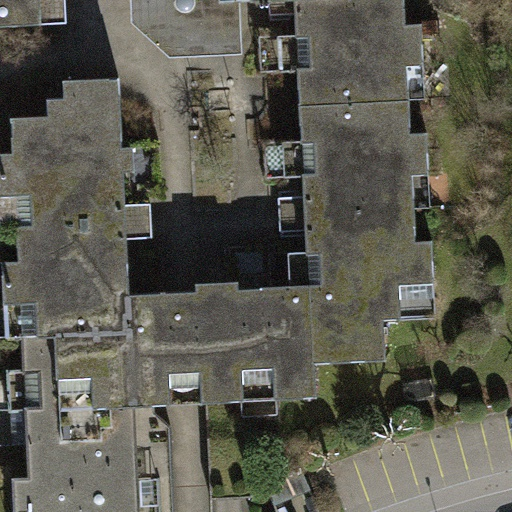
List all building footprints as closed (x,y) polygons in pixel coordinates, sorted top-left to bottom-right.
[(0,0),(0,26),(42,24),(42,23),(41,11),(40,0),(0,0)] [(66,0),(40,0),(41,11),(42,23),(67,23),(66,0)] [(130,0),(131,23),(170,56),(244,54),(241,1),(252,1),(251,0),(130,0)] [(294,0),(280,0),(269,0),(270,15),(295,14),(294,0)] [(294,0),(295,14),(296,21),(297,34),(298,70),(300,105),(410,99),(408,66),(425,66),(422,23),(406,23),(405,0),(294,0)] [(280,70),(298,70),(297,34),(279,35),(280,70)] [(426,99),(425,66),(408,66),(410,99),(426,99)] [(22,302),(23,335),(131,330),(129,293),(127,238),(126,204),(125,189),(124,171),(135,170),(134,146),(123,147),(120,78),(64,81),(65,98),(48,99),(49,116),(12,117),(14,152),(0,152),(0,194),(16,194),(17,227),(18,260),(2,261),(4,300),(4,303),(22,302)] [(412,132),(410,99),(300,105),(302,139),(304,175),(305,196),(305,211),(306,230),(307,251),(309,285),(313,362),(316,362),(388,360),(384,319),(402,319),(402,317),(400,284),(435,282),(433,241),(417,241),(416,208),(414,176),(430,175),(428,133),(412,132)] [(304,175),(302,139),(283,140),(285,176),(304,175)] [(414,176),(416,208),(431,207),(430,175),(414,176)] [(0,194),(0,228),(17,227),(16,194),(0,194)] [(305,211),(305,196),(280,197),(281,231),(306,230),(305,211)] [(152,203),(126,204),(127,238),(153,238),(152,203)] [(309,285),(307,251),(290,251),(291,286),(309,285)] [(197,290),(129,293),(131,330),(23,335),(24,369),(8,369),(10,411),(26,411),(29,477),(13,477),(14,511),(175,511),(174,477),(172,425),(155,412),(154,404),(201,402),(245,400),(244,384),(274,383),(275,398),(318,397),(316,362),(313,362),(309,285),(291,286),(239,288),(239,281),(197,282),(197,290)] [(400,284),(402,317),(437,317),(435,282),(400,284)] [(4,303),(4,300),(0,300),(0,335),(23,335),(22,302),(4,303)] [(275,501),(308,487),(301,471),(268,485),(275,501)]
